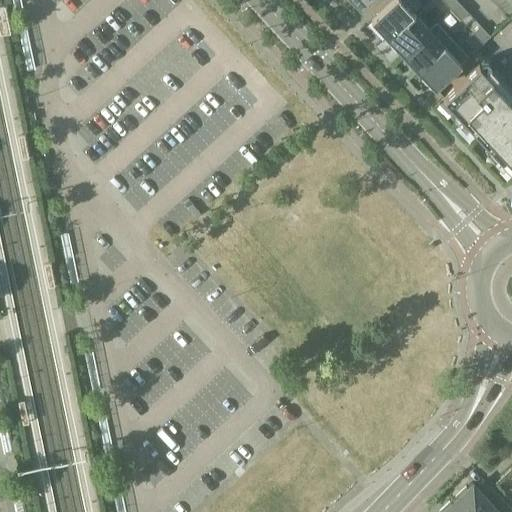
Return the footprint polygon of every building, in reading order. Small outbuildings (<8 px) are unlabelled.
[(390,0),(370,19),(387,36),(413,12),(402,0),(390,0)] [(442,0),(450,9),(458,1),(456,0),(442,0)] [(458,1),(450,9),(460,20),(468,12),(458,1)] [(5,6),(0,6),(0,35),(10,33),(5,6)] [(387,36),(402,53),(429,29),(413,12),(387,36)] [(15,21),(25,71),(35,69),(25,19),(15,21)] [(472,32),(482,43),(490,36),(480,24),(472,32)] [(402,53),(418,70),(444,45),(429,29),(402,53)] [(444,45),(418,70),(434,87),(461,63),(444,45)] [(511,99),(479,63),(442,96),(511,171),(511,99)] [(59,234),(68,283),(78,281),(68,232),(59,234)] [(82,343),(91,392),(100,390),(91,341),(82,343)] [(95,407),(104,456),(113,454),(104,406),(95,407)] [(8,426),(0,427),(0,435),(3,453),(13,451),(8,426)] [(116,511),(125,511),(117,472),(109,474),(116,511)] [(23,511),(18,483),(10,484),(15,511),(23,511)] [(472,483),(454,500),(464,511),(511,511),(511,508),(491,486),(482,494),(472,483)] [(464,511),(454,500),(441,511),(464,511)]
